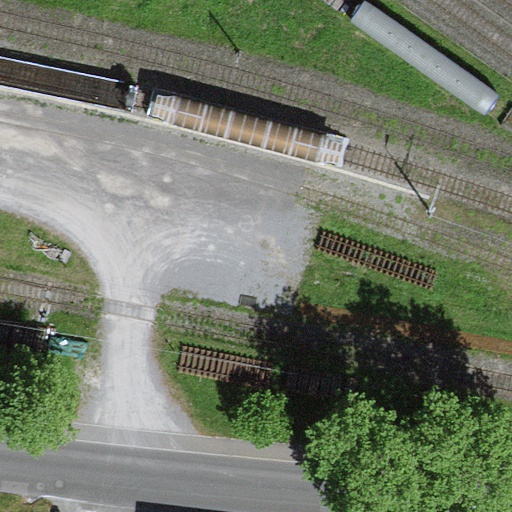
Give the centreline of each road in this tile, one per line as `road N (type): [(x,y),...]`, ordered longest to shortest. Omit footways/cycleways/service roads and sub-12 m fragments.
road 1 (residential): [(511,505),(0,455)]
road 2 (track): [(0,191),(83,226),(123,271),(130,310),(123,469)]
